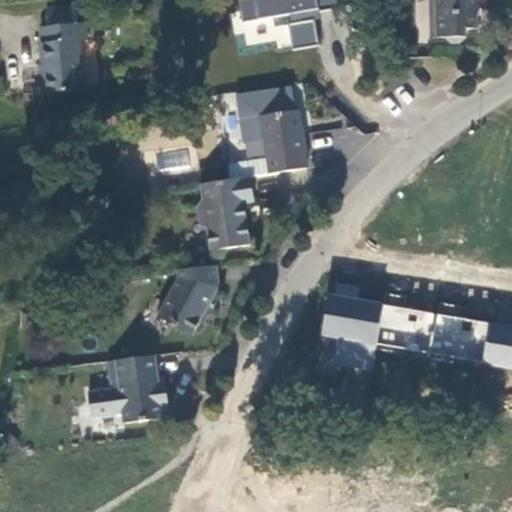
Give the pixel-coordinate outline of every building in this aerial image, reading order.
[(277,50),(321,44),(315,7),(339,3),(338,0),(231,0),(239,48),(275,43),(277,50)] [(432,0),(434,39),(445,39),(451,43),(462,43),(467,37),(466,30),(479,29),(478,0),(432,0)] [(46,10),(48,28),(78,25),(76,7),(46,10)] [(48,28),(40,28),(42,43),(40,44),(41,65),(39,65),(41,94),(84,90),(79,42),(87,41),(85,24),(78,25),(48,28)] [(260,117),(269,175),(306,169),(303,154),(305,154),(303,138),(301,137),(297,112),(260,117)] [(43,157),(61,151),(53,129),(36,134),(43,157)] [(252,203),(249,178),(199,185),(201,200),(195,209),(197,224),(206,230),(209,252),(249,246),(243,204),(252,203)] [(218,288),(215,267),(176,271),(177,280),(157,317),(192,336),(204,313),(208,316),(219,297),(214,294),(218,288)] [(372,372),(376,348),(511,367),(511,322),(327,296),(317,363),(372,372)] [(151,357),(107,363),(113,410),(121,410),(122,424),(162,419),(161,411),(168,410),(165,388),(155,389),(151,357)] [(7,436),(0,442),(0,450),(6,458),(17,448),(7,436)]
